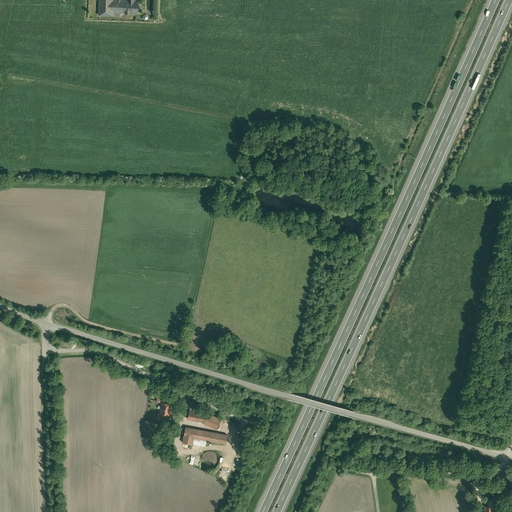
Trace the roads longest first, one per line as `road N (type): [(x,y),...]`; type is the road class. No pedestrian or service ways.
road 1 (motorway): [(275,511),(508,0)]
road 2 (motorway): [(494,0),(262,511)]
road 3 (unclassified): [(45,324),(507,459)]
road 4 (track): [(44,343),(47,511)]
road 5 (track): [(45,324),(55,306),(65,305),(85,322),(190,348)]
